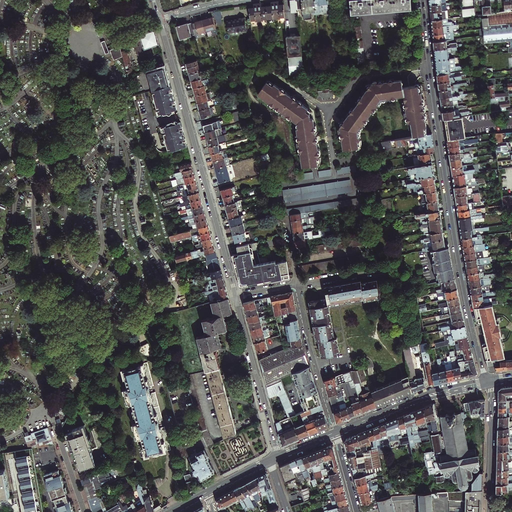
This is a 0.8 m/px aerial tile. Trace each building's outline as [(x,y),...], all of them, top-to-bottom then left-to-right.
[(296,0),(298,11),(298,13),(303,12),(304,19),(311,18),(312,17),(311,11),(313,11),(313,15),(316,14),(315,0),(296,0)] [(315,0),(316,14),(319,14),(319,10),(323,10),(323,13),(324,13),(329,13),(328,3),(333,2),(332,0),(315,0)] [(350,0),(352,13),(411,8),(410,0),(350,0)] [(430,8),(431,12),(442,11),(444,11),(444,5),(450,4),(450,2),(445,3),(430,4),(430,8)] [(483,7),(482,7),(482,15),(491,14),(491,6),(483,7)] [(475,9),(462,10),(463,17),(475,16),(475,9)] [(442,16),(442,11),(431,12),(431,17),(431,21),(445,19),(445,16),(442,16)] [(483,22),(483,26),(511,23),(511,11),(508,11),(505,12),(499,13),(491,14),(482,15),(483,22)] [(237,19),(230,20),(227,20),(228,32),(241,30),(241,31),(247,30),(247,29),(248,28),(247,25),(246,25),(245,17),(240,18),(240,19),(237,19)] [(206,32),(216,29),(213,18),(208,19),(203,21),(206,32)] [(432,28),(454,25),(454,24),(452,24),(452,22),(448,23),(448,19),(445,19),(431,21),(432,25),(432,28)] [(198,22),(192,23),(195,35),(206,32),(203,21),(198,22)] [(98,22),(94,24),(98,36),(103,35),(98,22)] [(192,23),(184,25),(177,27),(181,39),(195,35),(192,23)] [(511,23),(483,26),(483,29),(484,43),(511,41),(511,40),(511,23)] [(433,32),(433,35),(447,33),(447,29),(457,28),(456,25),(454,25),(432,28),(433,32)] [(362,37),(361,26),(354,27),(358,62),(365,61),(362,40),(359,41),(359,37),(362,37)] [(153,29),(140,34),(142,41),(145,49),(159,43),(156,31),(154,30),(153,29)] [(447,33),(433,35),(433,38),(434,42),(446,40),(445,37),(454,36),(453,32),(447,33)] [(137,35),(131,37),(133,41),(133,42),(134,41),(136,46),(135,46),(138,53),(140,52),(142,57),(147,55),(145,49),(142,41),(140,34),(137,35)] [(300,35),(286,36),(288,55),(290,75),(304,73),(300,35)] [(434,45),(434,49),(457,46),(462,46),(462,44),(457,44),(457,43),(455,43),(454,39),(446,40),(434,42),(434,45)] [(101,42),(105,54),(110,52),(114,60),(122,57),(121,51),(120,49),(120,47),(118,42),(112,45),(113,49),(109,51),(105,41),(101,42)] [(457,46),(434,49),(435,55),(436,60),(449,59),(448,51),(457,50),(457,46)] [(121,51),(124,64),(130,62),(126,50),(121,51)] [(453,58),(449,59),(436,60),(436,67),(437,75),(454,72),(462,71),(462,68),(464,68),(463,66),(455,67),(453,58)] [(197,60),(186,63),(188,69),(189,74),(200,71),(197,60)] [(151,68),(147,69),(152,89),(170,84),(168,75),(165,65),(154,67),(151,68)] [(200,71),(189,74),(190,78),(191,82),(202,79),(200,71)] [(454,72),(437,75),(438,80),(438,83),(454,80),(462,79),(461,76),(455,77),(454,72)] [(193,89),(205,86),(210,85),(208,77),(202,79),(191,82),(192,86),(193,89)] [(368,89),(358,101),(359,102),(355,107),(354,107),(343,122),(344,123),(342,126),(339,126),(340,128),(338,128),(339,132),(340,132),(343,149),(356,147),(358,147),(358,146),(357,140),(359,140),(358,136),(358,131),(361,126),(363,124),(367,118),(367,117),(371,112),(376,107),(378,104),(382,99),(387,98),(390,98),(397,97),(404,96),(407,111),(405,112),(405,115),(407,115),(409,129),(412,129),(413,136),(425,134),(424,127),(426,126),(426,125),(425,119),(422,98),(422,92),(420,92),(419,92),(418,85),(416,86),(403,88),(402,79),(395,80),(395,79),(378,82),(377,80),(374,81),(374,82),(372,83),(372,85),(370,88),(369,87),(368,89)] [(439,91),(455,88),(469,86),(469,83),(458,84),(455,84),(454,80),(438,83),(439,87),(439,91)] [(286,114),(298,123),(298,128),(296,128),(299,142),(297,142),(297,146),(299,145),(302,166),(315,164),(317,164),(316,157),(318,157),(317,150),(316,143),(315,136),(315,132),(313,125),(312,119),(310,119),(309,114),(306,111),(308,109),(302,104),(290,96),(285,92),(279,88),(273,83),(272,85),(267,81),(258,93),(283,112),(282,113),(285,115),(286,114)] [(174,98),(170,84),(152,89),(158,113),(163,112),(177,109),(174,98)] [(418,85),(419,92),(420,92),(422,92),(423,91),(423,90),(422,88),(421,86),(420,85),(418,84),(415,84),(416,86),(418,85)] [(488,85),(489,98),(504,96),(509,96),(509,93),(509,92),(495,93),(494,84),(488,85)] [(206,93),(207,93),(205,86),(193,89),(194,93),(195,96),(206,93)] [(323,88),(323,90),(319,90),(320,95),(327,98),(331,96),(333,93),(334,89),(330,89),(330,88),(323,88)] [(440,95),(440,98),(463,94),(463,91),(456,92),(455,88),(439,91),(440,95)] [(291,94),(290,96),(302,104),(303,103),(298,99),(291,94)] [(463,94),(440,98),(441,102),(442,106),(453,104),(458,103),(457,99),(461,98),(460,98),(464,97),(464,96),(468,96),(468,94),(463,94)] [(489,98),(491,112),(506,110),(506,106),(509,106),(508,100),(505,100),(504,96),(489,98)] [(208,101),(197,103),(198,107),(199,111),(210,108),(208,101)] [(442,109),(442,112),(458,109),(463,109),(463,106),(453,107),(453,104),(442,106),(442,109)] [(212,115),(210,108),(199,111),(200,114),(201,119),(212,115)] [(444,120),(445,120),(462,117),(472,115),(472,112),(469,112),(469,111),(459,112),(458,109),(442,112),(443,116),(444,120)] [(235,122),(241,120),(239,112),(232,113),(235,122)] [(462,117),(445,120),(447,130),(448,140),(463,138),(466,138),(462,117)] [(205,132),(219,128),(217,121),(203,125),(204,129),(205,132)] [(181,122),(166,126),(162,128),(168,150),(184,147),(187,146),(184,134),(181,122)] [(207,140),(217,137),(223,135),(221,128),(219,128),(205,132),(206,137),(207,140)] [(414,142),(415,148),(420,147),(434,145),(433,139),(432,132),(427,133),(425,134),(413,136),(394,139),(395,142),(390,142),(390,140),(381,142),(382,149),(407,145),(406,141),(417,138),(417,142),(414,142)] [(493,134),(495,143),(502,143),(501,133),(493,134)] [(209,147),(218,144),(219,144),(217,137),(207,140),(208,143),(209,147)] [(448,144),(448,147),(464,145),(478,143),(478,140),(463,141),(463,138),(448,140),(447,140),(448,144)] [(495,148),(496,152),(507,152),(506,142),(502,143),(495,143),(495,148)] [(220,152),(218,144),(209,147),(210,150),(211,154),(220,152)] [(417,154),(430,152),(434,151),(434,148),(434,145),(420,147),(420,150),(415,151),(415,154),(414,154),(414,155),(417,154)] [(449,151),(449,154),(460,152),(475,150),(474,147),(464,149),(464,145),(448,147),(449,151)] [(220,152),(211,154),(212,158),(213,161),(224,158),(225,158),(223,151),(220,152)] [(421,164),(432,162),(431,158),(430,152),(417,154),(418,156),(420,156),(421,164)] [(450,157),(450,161),(473,157),(473,153),(461,155),(460,152),(449,154),(450,157)] [(451,164),(451,167),(462,166),(462,162),(463,161),(464,163),(474,161),(474,160),(478,159),(477,157),(473,157),(450,161),(451,164)] [(214,165),(215,169),(226,166),(224,158),(213,161),(214,165)] [(192,165),(191,162),(175,166),(177,172),(193,168),(192,165)] [(411,178),(415,178),(434,175),(433,169),(432,162),(421,164),(409,167),(411,178)] [(337,168),(338,174),(357,171),(356,165),(337,168)] [(452,175),(472,173),(479,172),(479,169),(467,170),(467,165),(462,166),(451,167),(452,172),(452,175)] [(226,166),(215,169),(217,177),(219,183),(230,180),(226,166)] [(183,173),(184,177),(195,174),(194,171),(193,168),(177,172),(175,173),(176,176),(181,175),(181,173),(183,173)] [(331,169),(313,172),(314,178),(332,175),(331,169)] [(307,173),(295,175),(296,181),(308,179),(307,173)] [(473,178),(472,173),(452,175),(453,181),(454,187),(482,183),(485,183),(484,177),(471,179),(471,178),(473,178)] [(195,174),(184,177),(181,178),(182,181),(176,183),(177,186),(196,180),(196,178),(195,174)] [(292,182),(290,175),(274,178),(276,184),(292,182)] [(419,185),(435,182),(434,178),(434,175),(415,178),(415,183),(414,183),(413,182),(407,183),(407,184),(407,187),(419,185)] [(351,178),(283,190),(285,202),(353,191),(351,178)] [(196,180),(177,186),(176,186),(177,189),(180,188),(181,191),(198,186),(197,183),(196,180)] [(414,194),(421,193),(436,190),(435,186),(435,182),(419,185),(419,189),(418,189),(418,190),(414,191),(414,194)] [(482,183),(454,187),(455,191),(455,196),(472,193),(471,188),(483,187),(482,183)] [(199,190),(198,186),(181,191),(182,196),(199,191),(199,190)] [(223,198),(233,195),(232,191),(236,190),(235,186),(221,190),(222,194),(223,198)] [(419,203),(437,200),(437,195),(436,190),(421,193),(422,200),(419,203)] [(199,191),(182,196),(178,197),(179,199),(185,198),(186,202),(201,198),(200,195),(199,191)] [(479,192),(472,193),(455,196),(456,201),(457,204),(480,201),(479,192)] [(225,205),(236,202),(234,194),(233,195),(223,198),(224,201),(225,205)] [(507,205),(511,204),(511,195),(502,196),(503,205),(507,205)] [(291,215),(310,212),(310,211),(361,203),(360,196),(286,208),(287,215),(291,215)] [(186,205),(187,209),(203,205),(202,202),(201,198),(186,202),(180,204),(180,207),(186,205)] [(422,205),(424,212),(439,210),(438,205),(437,200),(419,203),(422,205)] [(226,208),(227,212),(237,209),(238,209),(237,205),(238,205),(237,201),(236,202),(225,205),(226,208)] [(457,207),(458,211),(474,209),(473,205),(481,204),(480,201),(457,204),(457,207)] [(189,215),(205,211),(204,209),(203,205),(187,209),(174,212),(175,214),(178,214),(188,211),(189,215)] [(474,209),(458,211),(458,214),(458,218),(482,215),(481,212),(476,213),(476,209),(474,209)] [(439,210),(424,212),(415,214),(415,217),(420,216),(420,217),(424,216),(425,215),(426,215),(427,220),(440,217),(440,214),(439,210)] [(190,218),(191,222),(207,218),(206,215),(205,211),(189,215),(181,218),(182,220),(190,218)] [(292,220),(307,218),(306,215),(310,214),(310,212),(291,215),(292,218),(292,220)] [(486,217),(485,214),(482,215),(458,218),(459,223),(460,230),(473,228),(471,219),(486,217)] [(239,216),(229,219),(230,223),(231,226),(243,223),(241,216),(239,216)] [(441,224),(440,217),(427,220),(422,221),(422,224),(421,224),(420,226),(420,229),(422,230),(423,230),(424,233),(425,233),(442,230),(441,224)] [(193,229),(199,227),(208,224),(208,221),(207,218),(191,222),(185,224),(185,227),(192,225),(193,229)] [(307,222),(307,218),(292,220),(293,224),(293,226),(312,223),(311,221),(307,222)] [(245,231),(243,223),(231,226),(232,231),(233,235),(244,232),(245,231)] [(294,233),(304,231),(309,230),(308,227),(313,226),(313,223),(312,223),(293,226),(294,230),(294,233)] [(208,224),(199,227),(200,233),(210,231),(209,228),(208,224)] [(473,228),(460,230),(461,235),(461,238),(481,236),(481,231),(489,230),(488,226),(483,227),(483,225),(480,225),(480,227),(473,228)] [(295,237),(295,240),(310,237),(310,239),(313,238),(332,235),(331,227),(319,229),(320,234),(314,235),(313,229),(309,230),(304,231),(294,233),(295,237)] [(427,241),(443,238),(443,234),(442,230),(425,233),(426,237),(423,238),(423,239),(420,239),(420,240),(420,242),(427,241)] [(195,241),(202,239),(212,237),(211,234),(210,231),(200,233),(192,236),(193,239),(192,239),(193,241),(195,240),(195,241)] [(244,232),(233,235),(235,241),(235,242),(236,242),(237,246),(244,245),(243,240),(246,239),(244,232)] [(462,246),(482,244),(482,239),(484,239),(485,238),(484,235),(481,236),(461,238),(462,242),(462,246)] [(212,237),(202,239),(204,246),(204,247),(204,248),(214,245),(214,244),(213,241),(212,237)] [(310,237),(295,240),(295,243),(296,243),(296,245),(297,247),(304,246),(306,245),(306,240),(310,240),(313,240),(313,238),(310,239),(310,237)] [(360,238),(316,245),(318,252),(367,244),(366,237),(360,238)] [(444,242),(443,238),(427,241),(428,246),(425,246),(424,247),(417,248),(417,251),(430,249),(449,246),(448,244),(448,243),(445,243),(444,242)] [(197,247),(198,247),(204,246),(202,239),(195,241),(193,242),(194,245),(196,245),(196,247),(197,247)] [(464,253),(487,250),(486,243),(482,244),(462,246),(463,250),(464,253)] [(244,245),(237,246),(239,253),(232,255),(237,274),(241,285),(271,279),(271,282),(277,281),(289,279),(285,261),(276,263),(276,260),(253,265),(249,244),(244,245)] [(204,248),(206,254),(208,253),(216,251),(215,248),(214,245),(204,248)] [(452,263),(449,246),(430,249),(431,254),(429,254),(430,258),(432,257),(432,261),(429,262),(431,271),(434,270),(435,273),(433,274),(434,277),(436,277),(437,282),(440,281),(455,278),(452,263)] [(464,257),(465,260),(489,257),(488,250),(487,250),(464,253),(464,257)] [(219,263),(217,257),(216,251),(208,253),(209,256),(208,257),(206,257),(207,260),(208,265),(210,271),(220,268),(220,265),(219,263)] [(368,253),(299,266),(300,273),(369,260),(368,253)] [(489,257),(465,260),(465,263),(466,267),(484,265),(490,264),(489,257)] [(467,270),(467,274),(483,272),(485,271),(484,265),(466,267),(467,270)] [(220,268),(210,271),(211,275),(208,276),(207,275),(192,280),(193,283),(211,278),(222,275),(222,272),(220,268)] [(483,272),(467,274),(468,277),(469,280),(489,278),(497,277),(496,273),(484,274),(483,272)] [(222,275),(211,278),(213,286),(208,287),(209,290),(226,286),(224,281),(222,275)] [(437,293),(441,292),(457,288),(456,283),(455,278),(440,281),(442,289),(441,289),(440,289),(436,290),(437,293)] [(469,284),(470,287),(487,285),(490,285),(489,278),(469,280),(469,284)] [(364,298),(361,283),(361,280),(345,283),(343,284),(346,301),(354,300),(359,299),(364,298)] [(361,283),(364,298),(364,301),(380,298),(377,280),(372,281),(370,281),(369,282),(361,283)] [(346,301),(343,284),(331,286),(325,287),(327,298),(328,304),(342,302),(343,301),(346,301)] [(470,291),(471,294),(488,292),(487,285),(470,287),(470,291)] [(227,293),(226,286),(209,290),(204,292),(205,296),(214,293),(216,300),(229,297),(227,293)] [(447,298),(459,295),(458,292),(457,288),(441,292),(442,295),(435,297),(435,301),(447,298)] [(488,292),(471,294),(472,297),(472,300),(483,299),(482,296),(495,294),(495,291),(488,292)] [(294,299),(293,292),(278,296),(271,297),(273,303),(274,309),(295,305),(294,299)] [(439,307),(449,305),(460,302),(459,299),(459,295),(447,298),(448,302),(446,302),(438,304),(439,307)] [(233,312),(229,297),(216,300),(211,302),(214,316),(202,319),(206,334),(197,337),(205,371),(206,371),(209,371),(218,368),(215,356),(216,355),(215,351),(214,351),(214,348),(222,346),(221,342),(219,332),(218,331),(228,329),(225,317),(224,314),(233,312)] [(328,304),(327,298),(319,300),(309,301),(310,307),(328,304)] [(473,307),(493,304),(503,303),(502,300),(488,302),(487,298),(483,299),(472,300),(473,303),(473,307)] [(244,307),(245,310),(263,306),(262,299),(243,304),(244,307)] [(439,315),(462,310),(461,306),(460,302),(449,305),(450,310),(448,311),(448,309),(438,311),(439,315)] [(426,303),(419,304),(420,312),(427,310),(426,303)] [(311,313),(313,324),(331,320),(329,310),(329,308),(328,304),(310,307),(311,309),(311,311),(311,313)] [(483,323),(485,332),(500,329),(498,318),(496,318),(493,304),(473,307),(475,315),(477,324),(481,323),(483,323)] [(263,306),(245,310),(246,313),(247,317),(258,313),(257,310),(264,308),(264,305),(263,306)] [(290,318),(290,321),(298,319),(296,312),(295,305),(274,309),(275,316),(283,314),(283,319),(290,318)] [(451,315),(452,320),(464,317),(463,313),(462,310),(439,315),(436,316),(437,319),(449,317),(450,315),(451,315)] [(248,320),(249,323),(267,318),(269,318),(268,314),(261,316),(260,313),(258,313),(247,317),(248,320)] [(446,329),(465,324),(465,321),(464,317),(452,320),(448,321),(449,325),(438,327),(439,330),(446,329)] [(267,318),(249,323),(250,326),(251,330),(262,326),(261,323),(268,321),(267,318)] [(287,341),(289,340),(301,338),(300,329),(298,319),(290,321),(291,324),(283,325),(286,341),(287,341)] [(333,332),(331,320),(313,324),(315,333),(315,334),(316,337),(316,341),(319,340),(334,337),(334,333),(333,332)] [(454,338),(467,334),(466,329),(465,324),(446,329),(450,344),(455,343),(454,338)] [(266,325),(262,326),(251,330),(251,332),(252,336),(271,330),(273,330),(273,328),(269,329),(268,327),(267,328),(266,325)] [(500,329),(485,332),(487,342),(486,343),(482,344),(484,351),(486,359),(501,358),(505,357),(501,341),(503,340),(500,329)] [(271,330),(252,336),(253,339),(254,342),(265,339),(271,337),(270,334),(272,334),(271,330)] [(455,343),(456,350),(470,346),(469,339),(467,334),(454,338),(455,343)] [(334,337),(319,340),(320,344),(320,346),(321,348),(322,356),(340,353),(339,345),(338,343),(337,336),(334,337)] [(288,347),(285,348),(283,349),(278,338),(273,340),(278,351),(259,360),(262,370),(267,387),(281,381),(280,378),(291,373),(299,370),(309,366),(303,345),(288,347)] [(301,338),(289,340),(289,343),(286,344),(286,341),(287,341),(286,341),(283,341),(285,348),(288,347),(303,345),(302,342),(301,338)] [(268,349),(265,339),(254,342),(256,347),(257,352),(268,349)] [(154,357),(150,341),(134,350),(154,357)] [(441,346),(443,357),(447,356),(449,366),(450,367),(450,368),(446,369),(448,381),(452,380),(455,379),(451,360),(448,344),(441,346)] [(464,353),(464,354),(472,351),(471,349),(470,346),(456,350),(457,354),(464,353)] [(462,358),(463,360),(465,360),(473,357),(472,354),(472,351),(464,354),(465,356),(462,357),(462,358)] [(463,362),(463,360),(462,358),(458,359),(458,358),(451,360),(455,379),(459,378),(466,377),(469,376),(476,375),(477,373),(473,357),(465,360),(465,362),(463,362)] [(507,369),(506,357),(505,357),(501,358),(501,365),(496,365),(496,370),(503,369),(507,369)] [(501,358),(486,359),(489,370),(490,370),(490,371),(493,370),(496,370),(496,365),(501,365),(501,358)] [(155,391),(149,393),(149,392),(147,392),(146,388),(147,387),(147,386),(153,385),(147,361),(139,364),(138,363),(137,362),(136,361),(135,360),(134,360),(133,360),(132,360),(131,360),(130,360),(129,361),(128,361),(128,362),(127,363),(126,364),(126,365),(126,366),(126,367),(126,370),(124,370),(126,377),(128,387),(126,388),(126,390),(125,392),(125,394),(126,396),(127,397),(127,399),(129,401),(130,402),(132,401),(138,422),(136,422),(135,424),(135,426),(135,428),(135,430),(136,432),(137,434),(138,435),(140,437),(142,436),(145,446),(146,453),(149,452),(150,455),(150,456),(151,457),(152,458),(153,459),(154,459),(155,459),(157,459),(158,459),(159,459),(160,458),(161,457),(162,456),(163,455),(163,454),(163,453),(163,451),(171,449),(164,426),(158,428),(158,427),(157,427),(156,422),(157,422),(156,421),(163,420),(155,391)] [(441,382),(439,371),(435,372),(434,370),(435,369),(433,360),(430,361),(431,368),(435,384),(439,383),(441,382)] [(438,363),(439,371),(441,382),(446,381),(448,381),(446,369),(443,370),(441,362),(438,363)] [(314,380),(309,366),(299,370),(291,373),(293,379),(296,378),(297,382),(295,383),(298,395),(301,394),(303,401),(300,402),(303,411),(309,408),(322,403),(321,401),(317,388),(314,380)] [(377,406),(372,391),(370,392),(367,393),(363,394),(359,382),(368,379),(364,367),(350,371),(363,412),(369,410),(371,409),(372,409),(375,407),(377,406)] [(237,434),(236,433),(232,419),(229,405),(227,401),(221,377),(218,368),(209,371),(206,371),(206,372),(205,372),(206,374),(224,437),(237,434)] [(435,384),(431,368),(425,369),(429,385),(432,384),(435,384)] [(363,412),(350,371),(344,374),(346,382),(345,382),(346,386),(347,389),(338,392),(335,394),(336,397),(336,398),(343,395),(350,417),(353,416),(356,415),(359,414),(363,412)] [(206,428),(192,374),(185,376),(200,432),(207,447),(212,445),(214,444),(206,428)] [(325,385),(327,389),(345,382),(346,382),(344,374),(334,377),(329,379),(324,381),(325,385)] [(406,394),(412,392),(414,391),(422,388),(426,386),(423,374),(418,375),(417,378),(416,378),(416,379),(413,379),(413,377),(409,378),(409,376),(409,374),(406,376),(405,378),(402,379),(397,381),(401,397),(406,394)] [(295,414),(281,381),(267,387),(268,392),(269,397),(276,394),(280,396),(289,417),(290,416),(295,414)] [(395,399),(401,397),(397,381),(390,384),(384,386),(389,402),(390,401),(391,401),(395,399)] [(335,394),(338,392),(337,389),(340,388),(346,386),(345,382),(327,389),(328,393),(329,396),(335,394)] [(380,405),(389,402),(384,386),(372,391),(377,406),(380,405)] [(511,397),(511,386),(507,387),(500,388),(498,389),(499,400),(506,400),(511,399),(511,398),(511,397)] [(126,390),(126,388),(122,389),(126,403),(130,402),(129,401),(127,399),(127,397),(126,396),(125,394),(125,392),(126,390)] [(343,395),(336,398),(344,420),(347,418),(350,417),(343,395)] [(330,399),(337,423),(341,421),(344,420),(336,398),(336,397),(330,399)] [(479,399),(469,401),(470,409),(472,417),(480,415),(480,418),(485,418),(485,407),(485,399),(479,399)] [(69,405),(63,402),(58,412),(64,415),(69,405)] [(318,410),(320,416),(325,415),(322,403),(309,408),(312,414),(314,413),(313,412),(318,410)] [(428,405),(423,407),(426,420),(430,419),(432,427),(433,431),(438,430),(436,422),(435,416),(433,403),(428,405)] [(426,420),(423,407),(419,409),(415,410),(417,423),(422,421),(423,424),(424,424),(425,426),(427,426),(426,420)] [(319,430),(314,419),(307,422),(305,415),(309,412),(310,414),(311,417),(313,416),(312,414),(309,408),(303,411),(300,412),(301,416),(304,423),(309,434),(314,432),(319,430)] [(404,415),(407,427),(407,430),(408,432),(408,435),(411,446),(416,445),(415,442),(421,441),(420,436),(419,430),(417,423),(415,410),(409,413),(404,415)] [(438,416),(435,416),(436,422),(441,421),(442,422),(441,422),(441,424),(442,424),(443,428),(442,428),(442,429),(443,429),(444,433),(439,434),(439,433),(431,434),(432,438),(434,451),(432,452),(435,466),(436,472),(435,472),(436,475),(437,481),(445,479),(446,484),(447,483),(448,482),(448,480),(446,480),(446,479),(451,478),(452,478),(452,479),(453,480),(455,481),(458,481),(457,481),(458,482),(459,483),(458,484),(459,484),(460,485),(460,486),(460,487),(461,486),(462,487),(463,488),(463,487),(465,486),(465,487),(466,487),(466,486),(467,485),(468,485),(469,484),(468,484),(468,483),(469,483),(469,482),(468,481),(468,480),(469,480),(469,479),(468,479),(468,478),(471,478),(473,476),(473,475),(473,474),(474,474),(473,473),(472,469),(473,469),(475,471),(478,470),(479,468),(480,468),(480,466),(479,467),(478,463),(479,463),(479,464),(481,464),(480,462),(481,462),(481,461),(480,461),(479,454),(479,453),(478,453),(478,452),(477,452),(477,453),(476,449),(477,449),(476,448),(476,447),(474,448),(475,448),(470,449),(470,448),(469,449),(468,446),(469,446),(469,445),(468,445),(467,441),(468,441),(467,439),(466,435),(467,435),(467,434),(466,434),(465,430),(466,430),(465,429),(464,425),(467,424),(466,416),(465,416),(464,411),(461,411),(460,411),(458,412),(459,412),(457,413),(457,412),(455,412),(454,412),(454,413),(452,413),(452,414),(451,414),(449,415),(448,414),(448,413),(448,414),(447,413),(446,413),(446,414),(445,414),(445,415),(443,415),(442,415),(441,415),(440,415),(438,416)] [(299,425),(295,427),(299,438),(305,436),(309,434),(304,423),(302,424),(299,417),(301,416),(300,412),(295,414),(290,416),(292,420),(296,418),(299,425)] [(329,426),(325,415),(320,416),(314,419),(319,430),(324,428),(329,426)] [(402,416),(398,417),(401,428),(407,427),(404,415),(402,416)] [(299,438),(295,427),(292,420),(290,416),(289,417),(276,422),(282,445),(292,441),(299,438)] [(409,451),(412,451),(411,446),(408,435),(403,436),(402,433),(402,431),(401,428),(398,417),(391,420),(386,422),(390,442),(399,439),(400,444),(408,442),(409,451)] [(135,424),(136,422),(131,424),(135,438),(140,437),(138,435),(137,434),(136,432),(135,430),(135,428),(135,426),(135,424)] [(379,425),(383,443),(390,442),(386,422),(383,424),(379,425)] [(73,431),(65,433),(67,440),(71,450),(75,462),(76,461),(78,461),(81,469),(95,463),(91,451),(89,445),(91,444),(87,434),(85,435),(82,425),(73,429),(73,431)] [(383,443),(379,425),(376,426),(373,427),(377,449),(378,450),(381,450),(381,452),(385,451),(384,448),(383,443)] [(498,433),(498,436),(511,433),(511,426),(509,427),(498,429),(498,433)] [(53,444),(48,427),(31,432),(32,433),(25,436),(29,448),(31,447),(53,444)] [(377,449),(373,427),(371,429),(368,430),(370,441),(373,440),(373,443),(374,447),(371,448),(372,450),(377,449)] [(429,438),(428,432),(427,429),(424,430),(419,430),(420,436),(422,436),(423,440),(429,438)] [(366,471),(367,474),(377,471),(382,470),(378,450),(377,449),(372,450),(371,448),(370,444),(370,441),(368,430),(365,431),(362,432),(360,433),(358,434),(360,449),(357,450),(357,451),(355,451),(356,454),(359,472),(366,471)] [(497,443),(511,441),(511,433),(498,436),(498,439),(497,443)] [(355,451),(355,450),(354,446),(353,436),(349,437),(346,439),(344,442),(348,457),(356,454),(355,451)] [(497,446),(497,450),(511,448),(511,441),(497,443),(497,446)] [(181,442),(178,443),(176,450),(178,457),(185,454),(181,442)] [(327,446),(333,466),(338,464),(333,446),(331,445),(329,445),(327,446)] [(327,467),(333,466),(327,446),(325,447),(322,448),(325,459),(327,467)] [(33,456),(31,447),(29,448),(10,451),(19,495),(21,511),(42,511),(35,462),(33,456)] [(316,451),(323,475),(329,474),(329,473),(328,468),(324,469),(324,468),(322,462),(321,461),(325,459),(322,448),(319,449),(316,451)] [(497,458),(510,456),(511,456),(511,448),(497,450),(497,455),(497,458)] [(196,454),(195,452),(191,454),(191,456),(189,457),(194,467),(193,471),(195,473),(197,475),(198,475),(201,479),(204,478),(211,474),(211,473),(214,471),(207,458),(208,457),(205,449),(196,454)] [(323,475),(316,451),(312,452),(309,454),(313,470),(314,472),(315,477),(323,475)] [(435,466),(432,452),(432,451),(423,452),(428,473),(435,472),(436,472),(435,466)] [(309,472),(313,470),(309,454),(306,455),(302,456),(309,472)] [(354,478),(367,474),(366,471),(359,472),(356,454),(348,457),(351,467),(352,472),(354,478)] [(309,472),(302,456),(299,457),(296,459),(302,473),(304,477),(310,475),(309,474),(309,472)] [(510,460),(510,456),(497,458),(497,463),(497,469),(511,467),(511,463),(511,464),(511,461),(510,460)] [(293,460),(290,461),(299,482),(302,481),(299,475),(302,473),(296,459),(293,460)] [(299,482),(290,461),(286,463),(280,465),(289,490),(290,493),(300,489),(304,502),(313,499),(308,487),(302,489),(299,482)] [(328,468),(329,473),(340,471),(339,468),(338,464),(333,466),(327,467),(328,468)] [(511,467),(497,469),(497,473),(497,476),(511,474),(511,467)] [(9,494),(4,468),(0,469),(0,496),(7,495),(9,494)] [(73,511),(69,501),(68,502),(66,495),(63,485),(63,484),(60,475),(59,475),(58,469),(45,474),(47,479),(46,479),(54,503),(53,504),(55,511),(73,511)] [(107,471),(81,479),(83,484),(93,481),(95,489),(101,487),(99,482),(100,479),(109,476),(107,471)] [(340,471),(329,473),(329,474),(330,478),(329,477),(324,478),(324,482),(325,481),(341,477),(341,475),(340,471)] [(356,484),(371,480),(371,477),(378,475),(377,471),(367,474),(354,478),(355,481),(356,484)] [(482,488),(483,471),(480,471),(480,472),(472,481),(471,489),(481,488),(482,488)] [(259,476),(262,493),(262,495),(262,498),(266,497),(268,503),(271,502),(273,504),(275,503),(275,500),(276,500),(267,473),(263,474),(259,476)] [(191,474),(185,475),(187,484),(189,492),(195,489),(191,474)] [(511,474),(497,476),(496,480),(496,484),(511,481),(511,474)] [(255,478),(252,480),(257,489),(258,494),(262,493),(259,476),(255,478)] [(325,485),(326,488),(343,484),(342,480),(341,477),(325,481),(326,485),(325,485)] [(259,495),(258,494),(257,489),(252,480),(249,481),(246,483),(254,497),(255,499),(257,498),(258,499),(259,498),(259,495)] [(357,488),(358,492),(375,489),(379,489),(378,484),(373,485),(371,480),(356,484),(357,488)] [(88,498),(98,495),(96,491),(95,489),(93,481),(83,484),(85,491),(88,498)] [(511,481),(496,484),(496,488),(496,492),(511,489),(511,481)] [(148,511),(143,487),(142,483),(140,484),(140,486),(139,490),(140,497),(142,501),(136,505),(135,504),(136,503),(134,500),(132,502),(134,504),(138,510),(139,511),(148,511)] [(250,498),(254,497),(246,483),(243,484),(240,486),(251,506),(254,505),(250,498)] [(326,488),(327,495),(328,495),(345,490),(344,488),(343,484),(326,488)] [(145,486),(143,487),(148,511),(154,511),(162,508),(160,504),(154,508),(153,506),(154,506),(153,499),(151,499),(150,493),(147,494),(145,486)] [(234,489),(239,498),(240,500),(246,511),(248,509),(248,508),(251,506),(240,486),(239,487),(237,488),(235,489),(234,489)] [(395,511),(392,500),(391,496),(393,495),(392,492),(392,487),(386,488),(387,491),(387,493),(389,497),(378,500),(380,511),(433,511),(432,497),(432,494),(439,493),(439,492),(431,492),(426,493),(413,494),(413,496),(419,495),(420,498),(420,511),(395,511)] [(471,489),(455,490),(455,500),(467,501),(466,511),(461,511),(462,511),(461,511),(481,511),(482,508),(481,508),(481,506),(481,488),(471,489)] [(239,498),(234,489),(226,493),(219,497),(224,506),(239,498)] [(375,489),(358,492),(359,495),(360,498),(366,496),(365,495),(370,494),(371,495),(379,493),(378,490),(377,490),(376,490),(375,489)] [(346,495),(345,490),(328,495),(329,498),(330,498),(331,501),(347,497),(346,495)] [(379,497),(380,495),(379,493),(371,495),(370,494),(365,495),(366,496),(360,498),(361,501),(361,504),(373,501),(372,497),(373,497),(374,498),(379,497)] [(92,511),(103,508),(100,502),(98,495),(88,498),(90,506),(92,511)] [(224,506),(219,497),(217,499),(218,506),(220,511),(226,510),(225,508),(224,506)] [(323,507),(324,510),(349,504),(348,501),(347,497),(331,501),(330,502),(331,505),(323,507)] [(239,498),(224,506),(225,508),(240,500),(239,498)] [(122,509),(123,511),(130,511),(128,507),(126,505),(123,507),(120,501),(118,502),(119,504),(122,509)] [(117,511),(122,509),(119,504),(108,511),(102,502),(100,502),(103,508),(103,511),(117,511)]
